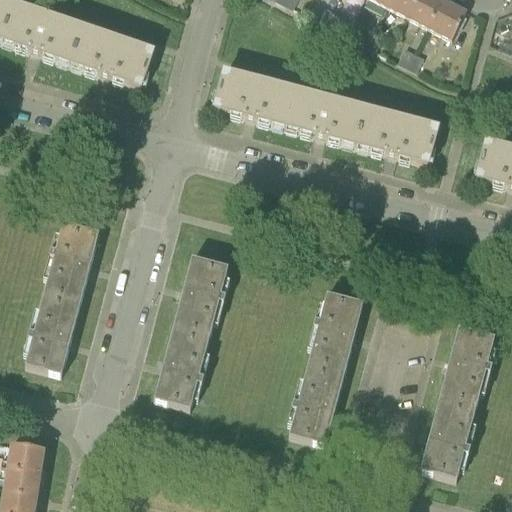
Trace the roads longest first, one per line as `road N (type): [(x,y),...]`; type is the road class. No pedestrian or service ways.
road 1 (residential): [(511,236),(171,145)]
road 2 (residential): [(100,425),(171,145)]
road 3 (residential): [(365,498),(100,425)]
road 4 (residential): [(365,498),(412,323)]
road 5 (residential): [(171,145),(0,100)]
road 6 (residential): [(171,145),(209,0)]
